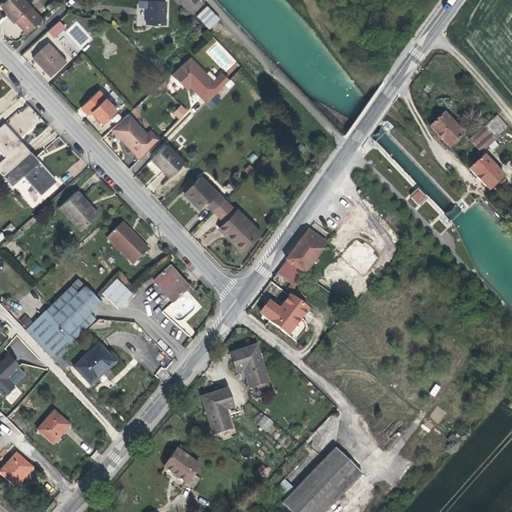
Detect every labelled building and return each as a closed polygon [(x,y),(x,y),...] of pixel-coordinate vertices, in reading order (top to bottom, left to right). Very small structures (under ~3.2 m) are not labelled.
[(22,0),(4,0),(0,4),(0,6),(7,14),(15,22),(26,33),(41,19),(22,0)] [(204,3),(201,0),(177,0),(191,14),(204,3)] [(140,1),(139,7),(146,7),(146,24),(165,24),(165,2),(140,1)] [(207,6),(196,16),(209,30),(220,19),(207,6)] [(144,26),(145,9),(137,9),(137,26),(144,26)] [(7,14),(5,15),(13,24),(15,22),(7,14)] [(54,25),(47,32),(66,53),(73,46),(54,25)] [(47,44),(32,58),(50,76),(65,63),(47,44)] [(189,58),(171,75),(175,79),(193,62),(189,58)] [(193,62),(175,79),(182,86),(186,83),(190,86),(207,103),(226,82),(219,75),(213,81),(193,62)] [(105,98),(91,112),(102,124),(116,110),(105,98)] [(172,114),(180,120),(188,111),(180,104),(172,114)] [(438,117),(430,124),(449,144),(463,131),(444,110),(438,117)] [(127,114),(111,129),(139,159),(155,143),(127,114)] [(495,115),(470,138),(476,144),(501,121),(495,115)] [(501,121),(476,144),(481,150),(506,126),(501,121)] [(3,124),(0,127),(0,152),(5,158),(0,162),(0,172),(4,177),(30,153),(3,124)] [(165,145),(151,160),(169,177),(183,162),(165,145)] [(30,153),(4,177),(12,186),(23,176),(40,195),(56,181),(30,153)] [(484,154),(471,167),(489,186),(495,180),(502,173),(484,154)] [(200,177),(184,194),(200,209),(205,204),(212,211),(223,199),(200,177)] [(418,187),(409,196),(419,206),(428,197),(418,187)] [(76,191),(58,208),(80,231),(96,216),(87,207),(89,205),(76,191)] [(223,199),(212,211),(224,223),(225,221),(235,211),(223,199)] [(89,205),(87,207),(96,216),(98,215),(89,205)] [(235,211),(225,221),(232,227),(226,233),(242,248),(258,232),(236,210),(235,211)] [(224,223),(218,229),(240,250),(242,248),(226,233),(232,227),(225,221),(224,223)] [(122,223),(120,225),(130,235),(132,233),(122,223)] [(120,225),(106,238),(133,264),(148,250),(132,233),(130,235),(120,225)] [(308,230),(286,257),(304,271),(314,259),(317,262),(320,259),(316,256),(327,243),(311,232),(308,230)] [(286,257),(272,278),(290,292),(297,284),(306,272),(304,271),(286,257)] [(169,268),(153,282),(173,303),(189,288),(169,268)] [(49,307),(25,331),(55,363),(75,343),(74,341),(95,320),(90,314),(101,304),(97,299),(78,279),(49,307)] [(116,279),(102,294),(121,309),(134,294),(131,291),(116,279)] [(297,284),(290,292),(299,299),(305,291),(297,284)] [(273,298),(263,310),(299,338),(309,325),(308,318),(301,314),(307,306),(299,299),(290,292),(281,305),(273,298)] [(26,315),(19,320),(24,328),(32,323),(26,315)] [(97,345),(74,368),(90,385),(98,378),(97,378),(101,374),(99,372),(111,360),(97,345)] [(258,345),(230,352),(234,371),(245,369),(250,387),(268,382),(258,345)] [(5,359),(0,363),(0,395),(2,398),(11,388),(4,381),(15,369),(5,359)] [(435,397),(441,387),(435,384),(429,393),(435,397)] [(15,387),(9,395),(15,400),(21,392),(15,387)] [(226,389),(199,395),(207,433),(225,428),(221,408),(231,406),(226,389)] [(0,397),(0,414),(5,419),(14,411),(0,397)] [(438,405),(429,416),(437,423),(447,413),(438,405)] [(53,412),(36,431),(52,445),(70,426),(53,412)] [(265,414),(257,423),(266,432),(274,423),(265,414)] [(428,420),(421,425),(426,432),(433,427),(428,420)] [(336,446),(284,501),(296,511),(325,511),(364,471),(336,446)] [(175,450),(162,469),(192,489),(198,479),(190,474),(196,464),(175,450)] [(15,454),(0,470),(0,474),(14,487),(32,468),(15,454)] [(265,477),(270,470),(263,465),(258,472),(265,477)] [(279,484),(286,492),(292,487),(285,479),(279,484)]
